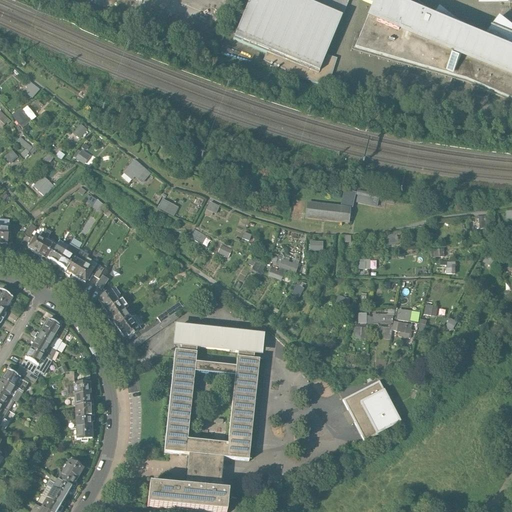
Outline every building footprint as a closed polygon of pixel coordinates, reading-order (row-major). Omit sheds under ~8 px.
[(349,0),(251,0),(236,35),(268,49),(265,56),(286,68),(330,82),(340,55),(330,52),(349,0)] [(436,15),(400,0),(366,0),(374,3),(357,46),(456,76),(476,82),(511,98),(511,24),(501,16),(486,35),(474,32),(443,5),(436,15)] [(33,100),(40,90),(31,83),(24,93),(33,100)] [(21,127),(36,116),(31,109),(25,113),(22,109),(13,116),(21,127)] [(74,134),(80,140),(88,131),(81,126),(74,134)] [(21,157),(30,161),(37,146),(20,137),(17,144),(26,148),(21,157)] [(13,151),(5,159),(11,164),(18,157),(13,151)] [(85,166),(89,156),(81,152),(76,161),(85,166)] [(135,180),(144,186),(152,174),(133,162),(124,176),(133,182),(135,180)] [(44,177),(34,187),(44,198),(55,188),(44,177)] [(343,192),(342,206),(307,203),(306,220),(352,224),(354,193),(343,192)] [(163,201),(158,210),(175,218),(179,208),(163,201)] [(210,204),(206,213),(216,217),(220,208),(210,204)] [(30,223),(23,233),(29,237),(36,227),(30,223)] [(193,233),(191,240),(209,246),(211,239),(193,233)] [(26,247),(35,253),(43,239),(34,234),(26,247)] [(35,253),(45,259),(53,245),(43,239),(35,253)] [(310,251),(323,251),(323,243),(310,242),(310,251)] [(45,259),(54,264),(63,251),(53,245),(45,259)] [(229,259),(233,250),(222,245),(218,254),(229,259)] [(54,264),(64,270),(72,257),(63,251),(54,264)] [(64,270),(74,276),(82,263),(72,257),(64,270)] [(281,261),(279,270),(297,273),(299,264),(281,261)] [(448,262),(447,274),(456,274),(457,262),(448,262)] [(74,276),(83,282),(92,269),(82,263),(74,276)] [(97,265),(92,275),(97,278),(103,268),(97,265)] [(271,267),(268,277),(282,281),(284,271),(271,267)] [(103,276),(96,285),(101,289),(108,280),(103,276)] [(97,299),(103,308),(116,299),(109,290),(97,299)] [(1,291),(0,292),(0,303),(7,308),(13,298),(1,291)] [(103,308),(109,317),(122,309),(116,299),(103,308)] [(436,316),(438,307),(427,305),(425,314),(436,316)] [(109,317),(116,327),(128,318),(122,309),(109,317)] [(389,313),(359,313),(359,324),(354,324),(354,338),(368,338),(368,326),(379,326),(379,341),(412,340),(412,323),(394,323),(394,310),(389,310),(389,313)] [(399,310),(398,321),(408,322),(409,311),(399,310)] [(45,312),(42,317),(45,319),(51,323),(54,317),(45,312)] [(116,327),(122,336),(135,327),(128,318),(116,327)] [(45,319),(40,328),(54,337),(60,328),(51,323),(45,319)] [(253,361),(253,356),(261,357),(263,336),(175,327),(173,348),(181,349),(180,353),(174,353),(174,359),(164,454),(169,454),(185,456),(188,456),(184,490),(149,486),(147,508),(189,511),(225,511),(228,494),(219,493),(223,460),(226,460),(248,463),(259,362),(253,361)] [(40,328),(34,338),(48,346),(51,341),(54,337),(40,328)] [(66,332),(60,328),(54,337),(61,341),(66,332)] [(154,328),(137,340),(140,344),(157,333),(154,328)] [(34,338),(28,347),(42,356),(48,346),(34,338)] [(58,346),(51,341),(48,346),(55,351),(58,346)] [(55,351),(48,346),(42,356),(50,360),(55,351)] [(28,347),(22,357),(27,360),(37,365),(42,356),(28,347)] [(50,360),(42,356),(37,365),(27,360),(26,363),(22,360),(18,366),(36,377),(39,373),(42,375),(51,361),(50,360)] [(64,365),(57,368),(60,374),(67,371),(64,365)] [(18,366),(15,371),(33,382),(36,377),(18,366)] [(5,370),(0,377),(0,380),(13,388),(19,378),(5,370)] [(89,370),(76,371),(76,380),(89,379),(89,370)] [(63,380),(63,382),(73,382),(73,372),(69,372),(69,375),(65,375),(65,380),(63,380)] [(27,383),(19,378),(13,388),(18,391),(21,393),(27,383)] [(0,380),(0,393),(7,397),(13,388),(0,380)] [(73,384),(73,395),(89,395),(88,383),(73,384)] [(400,425),(378,383),(342,401),(351,418),(364,443),(400,425)] [(18,391),(13,388),(7,397),(13,401),(18,391)] [(73,395),(74,407),(89,406),(89,395),(73,395)] [(74,407),(74,418),(90,417),(89,406),(74,407)] [(74,418),(75,429),(91,428),(90,417),(74,418)] [(3,419),(0,423),(0,427),(3,430),(8,422),(3,419)] [(75,429),(75,440),(91,439),(91,428),(75,429)] [(68,460),(63,470),(76,478),(82,468),(68,460)] [(63,470),(57,479),(71,487),(76,478),(63,470)] [(46,486),(51,489),(57,479),(50,475),(44,485),(46,486)] [(57,479),(51,489),(65,497),(71,487),(57,479)] [(45,499),(51,489),(46,486),(40,496),(45,499)] [(51,489),(45,499),(59,507),(65,497),(51,489)] [(45,499),(40,508),(46,511),(55,511),(59,507),(45,499)]
